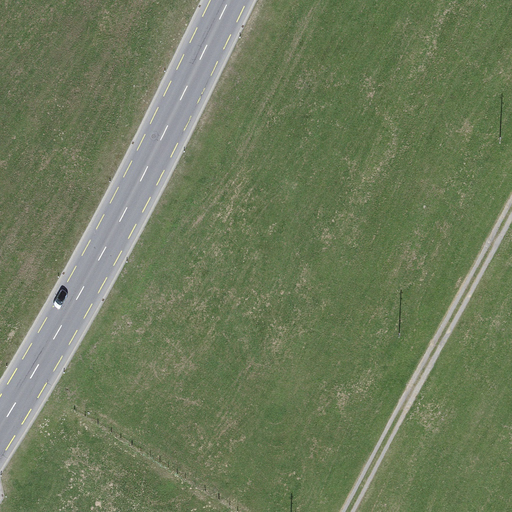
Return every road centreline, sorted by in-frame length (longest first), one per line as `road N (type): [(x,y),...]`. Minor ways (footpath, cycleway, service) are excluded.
road 1 (primary): [(0,429),(102,254),(227,0)]
road 2 (track): [(349,511),(511,214)]
